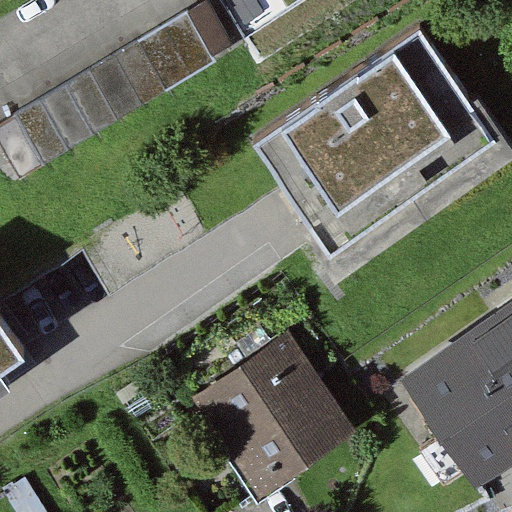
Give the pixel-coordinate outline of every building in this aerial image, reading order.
[(187,9),(0,121),(0,140),(21,174),(216,57),(212,50),(228,41),(204,2),(188,11),(187,9)] [(420,25),(255,140),(330,248),(496,133),(420,25)] [(511,307),(410,378),(473,470),(511,443),(511,307)] [(0,363),(24,347),(0,311),(0,363)] [(284,338),(205,391),(241,443),(225,454),(257,500),(283,482),(277,472),(344,427),(284,338)]
